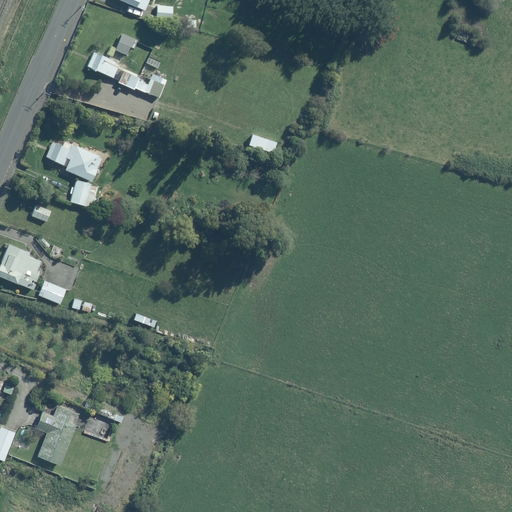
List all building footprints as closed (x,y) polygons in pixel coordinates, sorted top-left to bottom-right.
[(119,0),(145,10),(148,0),(119,0)] [(172,7),(157,6),(156,21),(170,22),(172,7)] [(129,49),(133,50),(137,41),(122,34),(115,50),(126,56),(129,49)] [(87,67),(112,79),(118,82),(118,83),(134,90),(135,87),(158,98),(164,85),(140,73),(139,76),(111,63),(112,61),(94,53),(87,67)] [(101,158),(71,145),(69,150),(52,143),(46,157),(66,166),(64,171),(90,182),(101,158)] [(91,184),(75,180),(69,202),(85,207),(87,201),(93,203),(95,195),(89,193),(91,184)] [(51,211),(35,205),(31,216),(46,222),(51,211)] [(8,245),(0,264),(0,277),(32,291),(40,274),(36,272),(41,261),(28,256),(29,254),(8,245)] [(44,282),(38,296),(60,305),(66,291),(44,282)] [(82,301),(74,299),(71,308),(79,311),(82,301)] [(81,311),(89,313),(92,304),(84,302),(81,311)] [(136,313),(133,320),(153,329),(156,322),(136,313)] [(35,430),(45,433),(36,458),(61,467),(76,426),(68,423),(72,412),(55,406),(51,417),(41,413),(35,430)] [(1,428),(0,429),(0,463),(0,464),(1,461),(3,462),(15,433),(1,428)]
